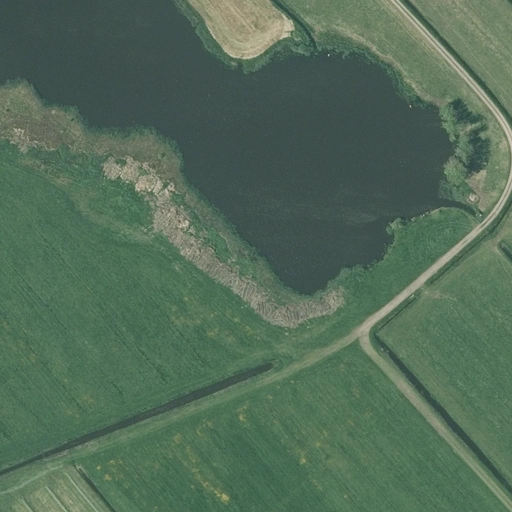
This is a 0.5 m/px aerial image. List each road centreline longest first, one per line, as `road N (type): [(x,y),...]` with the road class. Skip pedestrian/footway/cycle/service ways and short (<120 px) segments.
road 1 (track): [(511,170),(481,225),(369,325)]
road 2 (track): [(392,0),(492,106),(511,146)]
